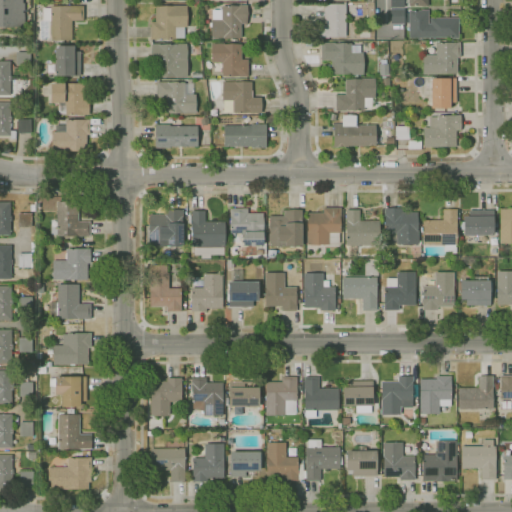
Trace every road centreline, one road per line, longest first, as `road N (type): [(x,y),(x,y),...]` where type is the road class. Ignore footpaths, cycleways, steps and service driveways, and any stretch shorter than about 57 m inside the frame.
road 1 (residential): [(511,170),(35,175),(0,168)]
road 2 (residential): [(116,0),(127,511)]
road 3 (residential): [(511,343),(124,346)]
road 4 (residential): [(281,0),(284,59),(298,93),(300,175)]
road 5 (residential): [(492,0),(493,171)]
